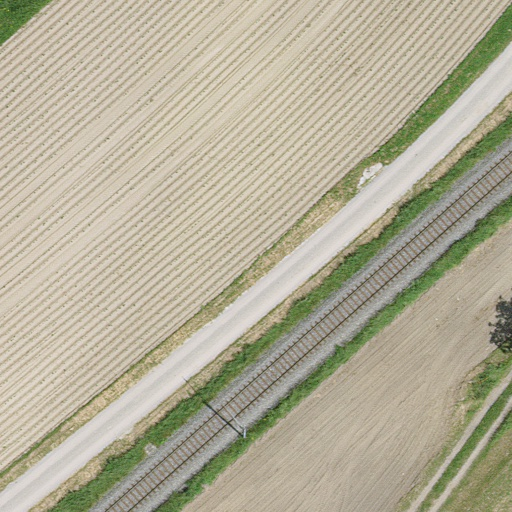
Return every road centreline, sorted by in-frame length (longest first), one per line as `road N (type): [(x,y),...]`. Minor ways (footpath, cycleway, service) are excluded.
road 1 (track): [(16,511),(463,125),(511,62)]
road 2 (track): [(511,392),(413,511)]
